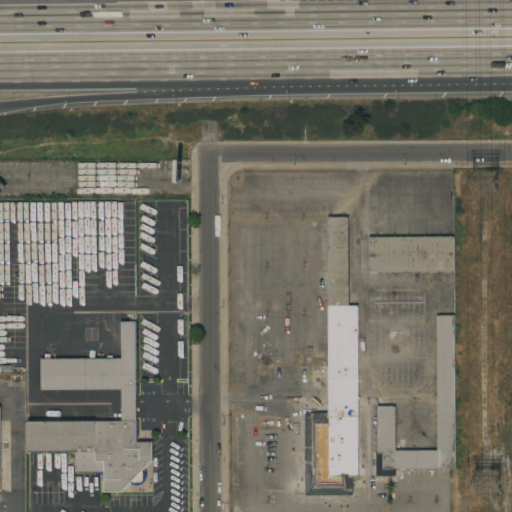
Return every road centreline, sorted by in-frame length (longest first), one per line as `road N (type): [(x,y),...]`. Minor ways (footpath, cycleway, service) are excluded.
road 1 (motorway): [(471,11),(0,14)]
road 2 (residential): [(210,155),(210,511)]
road 3 (motorway): [(0,108),(135,96),(303,65)]
road 4 (motorway): [(0,68),(303,65)]
road 5 (residential): [(210,155),(511,151)]
road 6 (motorway): [(303,65),(476,62)]
road 7 (motorway): [(471,11),(311,0)]
